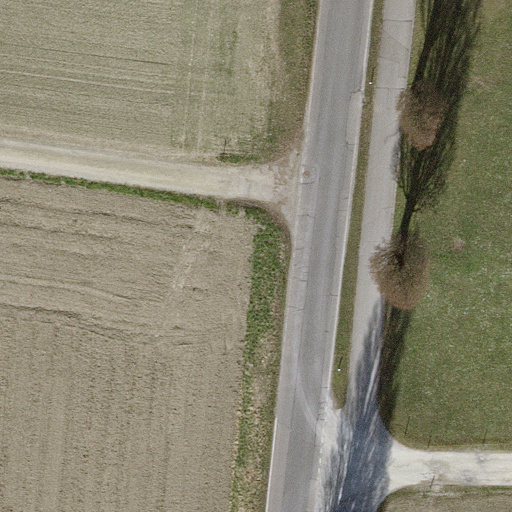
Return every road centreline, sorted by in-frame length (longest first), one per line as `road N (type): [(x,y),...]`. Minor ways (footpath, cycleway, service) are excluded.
road 1 (tertiary): [(292,511),(347,0)]
road 2 (track): [(0,153),(326,194)]
road 3 (track): [(297,463),(511,468)]
